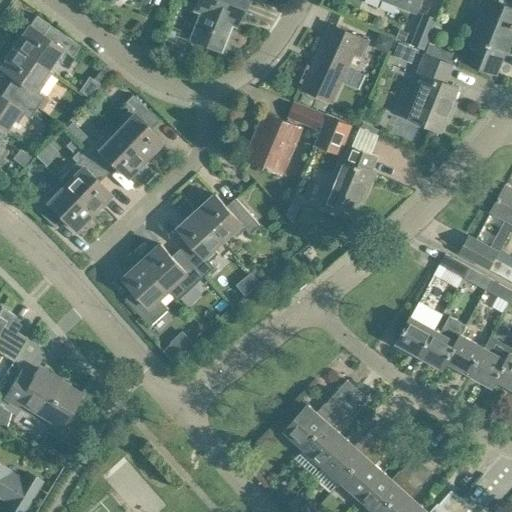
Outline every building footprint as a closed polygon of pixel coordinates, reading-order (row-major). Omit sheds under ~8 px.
[(243,0),(197,0),(193,9),(200,12),(190,38),(220,50),(233,16),(237,18),(243,0)] [(385,0),(416,12),(421,0),(385,0)] [(492,0),(488,0),(481,17),(464,60),(496,73),(496,72),(493,70),(501,49),(504,51),(511,32),(511,7),(511,5),(500,0),(499,3),(492,0)] [(12,45),(45,70),(51,60),(57,64),(65,53),(71,57),(79,45),(54,28),(53,30),(48,26),(49,25),(36,15),(14,46),(13,44),(12,45)] [(422,49),(434,20),(422,15),(410,44),(422,49)] [(367,40),(350,33),(332,24),(303,89),(331,101),(353,53),(360,56),(367,40)] [(411,67),(418,50),(395,41),(392,48),(395,49),(391,59),(411,67)] [(425,55),(453,66),(456,57),(461,59),(463,56),(453,52),(452,54),(429,44),(425,55)] [(38,80),(45,70),(12,45),(12,46),(14,47),(0,66),(0,67),(18,80),(12,89),(7,86),(6,86),(12,90),(36,108),(44,96),(38,92),(44,84),(38,80)] [(453,66),(425,55),(424,54),(416,74),(421,76),(405,116),(442,130),(458,89),(445,83),(453,66)] [(63,87),(70,68),(60,64),(53,84),(63,87)] [(36,108),(12,90),(5,99),(0,95),(0,127),(3,129),(9,120),(16,124),(25,112),(30,116),(36,108)] [(117,132),(145,160),(145,159),(144,158),(161,140),(145,125),(153,116),(157,121),(158,120),(132,94),(122,104),(128,110),(120,119),(125,123),(117,132)] [(325,115),(314,110),(295,103),(289,117),(319,129),(325,115)] [(301,128),(287,122),(264,113),(258,128),(264,130),(260,139),(254,137),(245,159),(282,174),(301,128)] [(352,127),(328,117),(316,147),(340,157),(352,127)] [(144,160),(145,160),(117,132),(108,141),(103,136),(94,144),(89,139),(80,149),(102,169),(110,161),(126,176),(143,159),(144,160)] [(376,156),(358,148),(352,146),(346,161),(342,159),(324,204),(356,217),(363,198),(361,197),(371,173),(373,174),(374,172),(370,171),(376,156)] [(60,180),(64,184),(93,213),(94,212),(93,211),(109,193),(93,178),(101,169),(106,174),(106,173),(102,169),(80,149),(72,157),(77,162),(69,170),(60,180)] [(511,186),(506,183),(491,211),(511,222),(511,186)] [(93,213),(64,184),(56,193),(51,188),(43,196),(38,191),(28,202),(54,227),(55,226),(50,222),(58,214),(75,230),(92,212),(93,213)] [(196,210),(223,240),(232,232),(237,237),(246,229),(251,234),(261,225),(236,198),(235,199),(239,203),(231,211),(216,194),(198,211),(196,209),(196,210)] [(294,223),(303,204),(294,200),(288,215),(294,223)] [(214,248),(223,240),(196,210),(195,210),(196,212),(178,228),(194,245),(185,253),(205,275),(215,267),(210,261),(219,254),(214,248)] [(283,233),(278,235),(277,239),(281,243),(286,242),(287,237),(283,233)] [(459,257),(488,272),(498,254),(468,238),(459,257)] [(205,275),(185,253),(181,248),(180,249),(185,253),(176,261),(161,244),(143,260),(142,259),(141,260),(168,290),(178,282),(182,287),(191,279),(196,284),(205,275)] [(463,277),(469,267),(445,254),(440,264),(463,277)] [(511,281),(511,267),(496,259),(490,269),(511,281)] [(159,298),(168,290),(141,260),(140,260),(142,261),(124,278),(139,295),(130,302),(126,298),(126,299),(150,326),(169,309),(159,298)] [(487,290),(492,280),(469,267),(463,277),(487,290)] [(510,302),(511,299),(511,290),(492,280),(487,290),(500,297),(493,311),(502,316),(509,302),(510,302)] [(0,355),(12,363),(28,338),(8,326),(14,315),(1,307),(0,309),(0,355)] [(420,356),(435,329),(411,316),(396,343),(420,356)] [(447,361),(461,336),(466,326),(450,317),(441,332),(435,329),(420,356),(443,369),(447,361)] [(469,374),(484,349),(461,336),(447,361),(469,374)] [(172,343),(163,351),(171,360),(180,352),(172,343)] [(492,387),(510,354),(506,361),(484,349),(469,374),(492,387)] [(511,388),(511,354),(510,354),(492,387),(497,380),(511,388)] [(20,371),(10,388),(3,400),(17,408),(20,402),(61,427),(81,394),(57,380),(56,382),(49,377),(50,375),(38,368),(32,378),(20,371)] [(304,449),(357,390),(347,380),(324,406),(323,406),(323,407),(324,408),(319,414),(308,404),(284,431),(304,449)] [(322,465),(346,438),(336,429),(341,423),(342,424),(343,423),(342,423),(366,397),(357,390),(304,449),(322,465)] [(341,482),(386,431),(377,422),(361,440),(361,439),(360,440),(362,442),(357,447),(346,438),(322,465),(341,482)] [(360,498),(384,472),(373,462),(378,456),(380,458),(380,457),(404,430),(394,422),(386,431),(341,482),(360,498)] [(375,511),(381,511),(424,465),(414,456),(399,473),(398,473),(399,475),(394,481),(384,472),(360,498),(375,511)] [(416,511),(422,506),(411,496),(416,490),(417,491),(418,491),(418,490),(433,473),(424,465),(381,511),(416,511)] [(0,466),(0,492),(5,496),(4,498),(9,501),(7,504),(20,511),(21,511),(40,480),(26,472),(25,474),(23,480),(0,466)] [(296,492),(288,485),(280,493),(288,501),(296,492)] [(448,511),(461,498),(452,489),(437,507),(436,506),(436,507),(437,509),(434,511),(429,511),(422,506),(416,511),(448,511)] [(465,511),(470,506),(461,498),(448,511),(465,511)]
